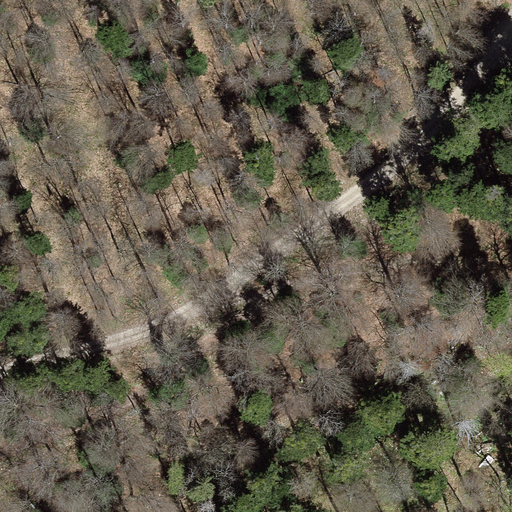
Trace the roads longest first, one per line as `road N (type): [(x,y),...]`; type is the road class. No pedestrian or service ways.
road 1 (track): [(266,292),(149,393),(0,455)]
road 2 (track): [(265,282),(358,204),(481,72)]
road 3 (track): [(0,373),(121,340),(265,282)]
road 4 (track): [(266,292),(354,269),(419,266),(511,239)]
road 5 (track): [(277,272),(275,202),(345,77)]
